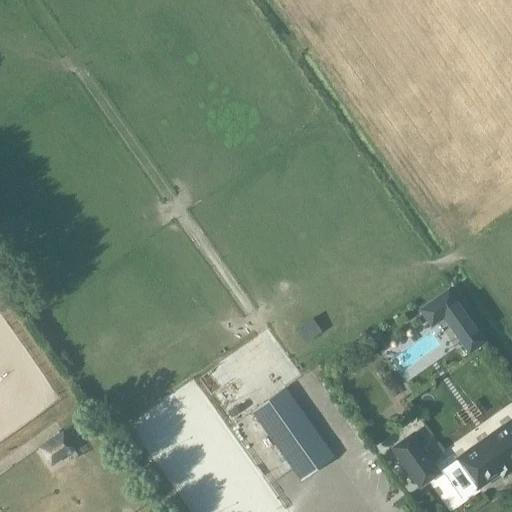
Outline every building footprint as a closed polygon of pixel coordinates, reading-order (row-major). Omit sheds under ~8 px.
[(447,290),(430,302),(435,309),(442,317),(443,319),(470,354),(486,341),(447,290)] [(253,409),(294,467),(324,446),(283,388),(253,409)] [(511,419),(457,458),(477,487),(499,472),(499,473),(511,463),(511,419)] [(174,420),(161,430),(171,443),(184,433),(174,420)] [(39,448),(47,459),(70,443),(62,432),(39,448)] [(393,447),(420,485),(438,472),(411,435),(393,447)]
